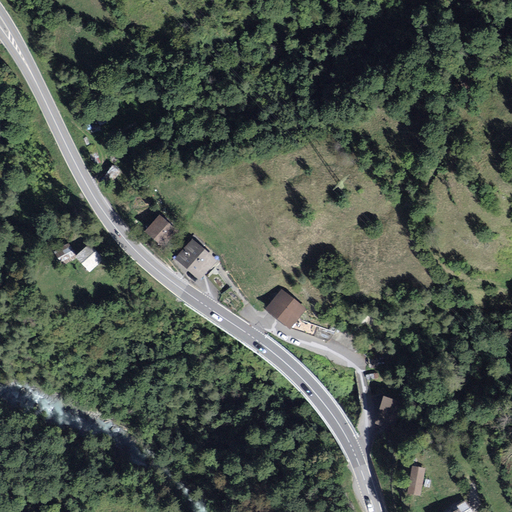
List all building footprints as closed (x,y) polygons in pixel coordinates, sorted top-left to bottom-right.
[(160,217),(146,232),(156,241),(169,226),(160,217)] [(193,242),(176,260),(197,280),(215,262),(193,242)] [(68,245),(56,253),(62,262),(74,255),(68,245)] [(89,247),(77,258),(89,271),(101,259),(89,247)] [(303,309),(282,292),(267,310),(289,327),(303,309)] [(376,423),(396,428),(403,400),(382,395),(376,423)] [(424,469),(413,467),(408,493),(420,495),(424,469)]
